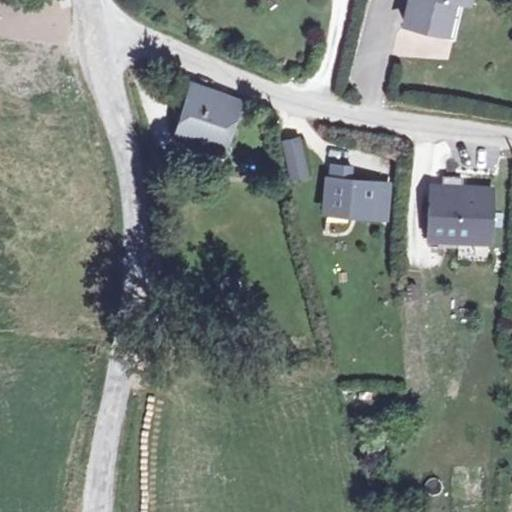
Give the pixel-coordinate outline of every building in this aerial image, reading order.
[(73,6),(71,0),(59,0),(61,8),(73,6)] [(396,0),(392,17),(423,27),(430,0),(438,0),(450,3),(454,5),(455,0),(396,0)] [(430,0),(423,27),(441,32),(450,3),(438,0),(430,0)] [(222,156),(242,99),(195,81),(174,137),(222,156)] [(300,134),(282,138),(290,180),(308,176),(300,134)] [(469,148),(470,167),(496,165),(495,146),(469,148)] [(386,185),(329,179),(327,213),(383,218),(386,185)] [(494,192),(432,186),(427,236),(457,239),(458,229),(490,232),(494,192)] [(489,243),(490,232),(458,229),(457,239),(489,243)]
